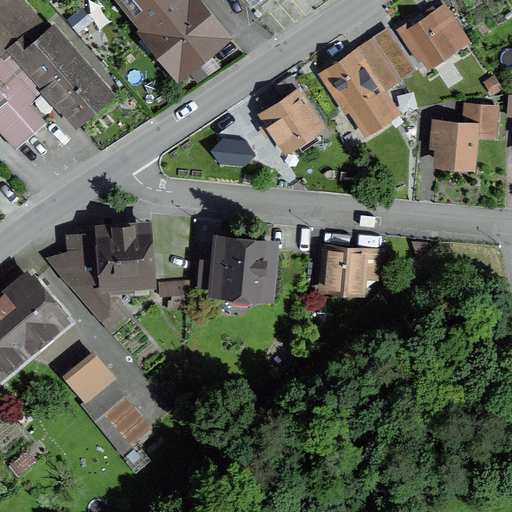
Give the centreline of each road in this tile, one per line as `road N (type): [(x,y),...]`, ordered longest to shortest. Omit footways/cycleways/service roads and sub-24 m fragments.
road 1 (unclassified): [(124,161),(141,183),(159,190),(511,223)]
road 2 (unclassified): [(124,161),(369,0)]
road 3 (unclassified): [(0,249),(124,161)]
